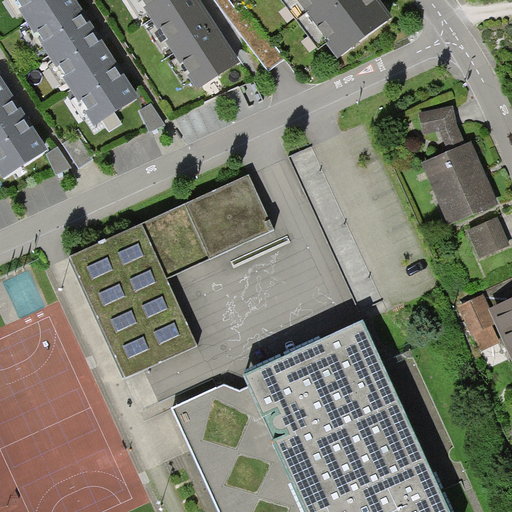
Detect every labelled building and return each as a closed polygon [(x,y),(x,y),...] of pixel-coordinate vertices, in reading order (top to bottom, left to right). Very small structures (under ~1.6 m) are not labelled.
[(9,0),(92,125),(133,98),(117,74),(95,40),(82,20),(68,0),(9,0)] [(239,62),(199,0),(136,0),(194,90),(239,62)] [(227,0),(212,0),(268,73),(287,59),(248,7),(238,15),(227,0)] [(394,17),(381,0),(293,0),(339,59),(394,17)] [(17,108),(0,79),(0,176),(2,179),(45,152),(28,124),(17,108)] [(423,135),(441,131),(449,152),(466,145),(459,127),(454,106),(418,113),(423,135)] [(449,152),(424,162),(449,223),(499,202),(474,141),(466,145),(449,152)] [(126,380),(199,348),(169,280),(275,232),(248,177),(144,226),(71,259),(126,380)] [(498,218),(469,231),(481,258),(511,245),(498,218)] [(486,297),(462,308),(483,355),(506,345),(511,358),(511,299),(491,309),(486,297)] [(449,511),(363,322),(322,341),(323,343),(244,379),(249,389),(241,393),(225,386),(173,410),(220,511),(449,511)]
